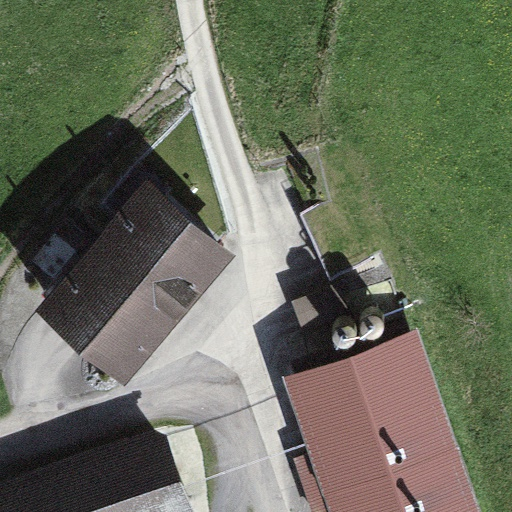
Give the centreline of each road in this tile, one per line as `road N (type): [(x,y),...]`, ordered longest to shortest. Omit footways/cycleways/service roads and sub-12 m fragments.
road 1 (track): [(243,389),(262,295),(257,249),(188,0)]
road 2 (track): [(0,439),(243,389)]
road 3 (track): [(282,511),(243,389)]
